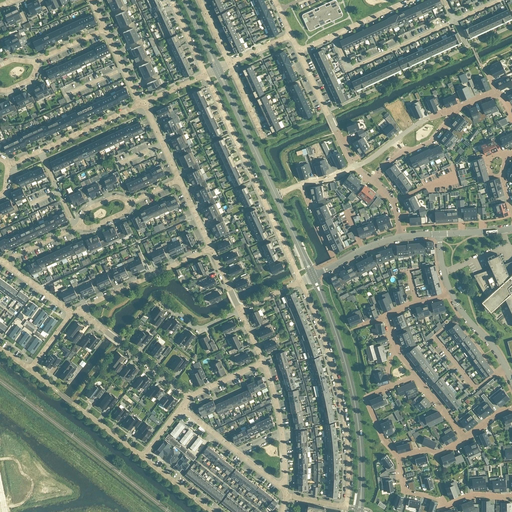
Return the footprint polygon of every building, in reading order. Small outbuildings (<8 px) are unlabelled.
[(41,7),(37,0),(35,1),(35,0),(32,2),(38,14),(43,12),(44,14),(48,12),(45,5),(41,7)] [(59,6),(56,0),(49,0),(49,1),(49,2),(46,3),(50,9),(53,8),(59,6)] [(120,7),(121,10),(127,7),(125,4),(124,4),(122,0),(119,0),(110,5),(112,10),(120,7)] [(214,8),(223,4),(221,0),(218,0),(212,3),(215,8),(214,8)] [(329,2),(330,5),(333,10),(337,19),(341,17),(342,17),(342,16),(342,15),(342,14),(341,12),(339,13),(337,10),(340,8),(336,1),(336,0),(335,0),(333,0),(329,2)] [(432,9),(428,0),(427,0),(423,2),(428,13),(427,11),(432,9)] [(438,8),(433,0),(428,0),(432,9),(437,7),(438,8)] [(433,0),(438,8),(443,6),(440,0),(433,0)] [(264,1),(256,5),(258,9),(266,5),(264,1)] [(38,14),(32,2),(29,3),(29,4),(27,5),(30,12),(27,13),(29,18),(38,14)] [(428,13),(423,2),(423,3),(418,5),(423,15),(428,13)] [(163,8),(161,3),(150,8),(152,7),(154,12),(152,13),(153,13),(163,8)] [(216,13),(226,9),(223,4),(214,8),(216,13)] [(330,5),(326,7),(325,4),(318,7),(319,10),(320,10),(322,15),(333,10),(330,5)] [(266,5),(258,9),(260,14),(269,10),(266,5)] [(423,15),(418,5),(414,7),(418,17),(423,15)] [(21,13),(20,13),(17,7),(13,9),(13,10),(11,11),(16,22),(16,23),(17,24),(22,21),(22,22),(27,20),(23,12),(21,13)] [(118,21),(129,16),(127,11),(128,10),(127,7),(121,10),(122,12),(115,15),(118,21)] [(418,17),(414,7),(409,10),(413,20),(418,17)] [(165,13),(163,8),(153,13),(155,18),(165,13)] [(320,10),(319,10),(315,12),(314,9),(307,12),(311,20),(322,15),(320,10)] [(269,10),(260,14),(262,18),(271,15),(269,10)] [(337,19),(333,10),(322,15),(325,21),(330,19),(331,21),(331,22),(337,19)] [(413,20),(409,10),(404,12),(404,11),(403,11),(408,20),(412,18),(413,20)] [(507,20),(511,18),(508,10),(503,12),(507,20)] [(16,22),(11,11),(9,12),(8,11),(4,13),(7,19),(7,20),(4,21),(7,27),(16,23),(16,22)] [(229,17),(226,11),(217,15),(220,21),(229,17)] [(408,20),(403,11),(398,13),(403,22),(408,20)] [(314,26),(311,20),(307,12),(303,14),(302,15),(302,16),(302,17),(303,19),(303,18),(306,17),(308,21),(305,22),(308,30),(309,30),(309,31),(310,31),(311,31),(315,29),(315,28),(314,26)] [(502,23),(507,20),(503,12),(498,14),(502,23)] [(167,18),(165,13),(155,18),(157,17),(159,22),(157,22),(157,23),(167,18)] [(403,22),(398,13),(394,16),(398,26),(399,26),(398,25),(403,22)] [(497,25),(502,23),(498,14),(493,16),(497,25)] [(88,17),(87,15),(82,18),(82,19),(86,27),(86,28),(91,25),(88,17)] [(93,15),(88,17),(91,25),(96,23),(94,18),(95,18),(94,16),(93,16),(93,15)] [(271,15),(262,18),(265,23),(273,19),(271,15)] [(325,21),(322,15),(311,20),(314,26),(319,24),(320,26),(320,27),(326,24),(326,23),(325,21)] [(131,19),(129,16),(118,21),(117,22),(120,28),(128,24),(129,27),(135,24),(133,21),(132,22),(131,19)] [(398,26),(394,16),(389,18),(394,29),(398,26)] [(492,27),(497,25),(493,16),(488,19),(492,27)] [(231,22),(229,17),(220,21),(221,21),(223,26),(222,26),(231,22)] [(170,23),(167,18),(157,23),(159,27),(170,23)] [(394,29),(389,18),(389,19),(384,21),(388,29),(393,27),(393,29),(394,29)] [(82,19),(77,21),(81,29),(86,27),(82,19)] [(273,19),(265,23),(267,28),(274,24),(272,20),(273,19)] [(487,30),(492,27),(488,19),(483,21),(487,30)] [(81,29),(77,21),(72,23),(76,31),(81,29)] [(388,29),(384,21),(379,23),(383,32),(388,29)] [(482,32),(487,30),(483,21),(478,23),(482,32)] [(234,28),(231,22),(222,26),(225,32),(234,28)] [(76,31),(72,23),(68,25),(71,33),(76,31)] [(172,27),(170,23),(159,27),(162,32),(172,27)] [(383,32),(379,23),(374,25),(378,34),(383,32)] [(477,34),(482,32),(478,23),(473,26),(477,34)] [(125,39),(126,38),(136,34),(137,33),(134,28),(136,27),(135,24),(129,27),(130,29),(123,33),(125,39)] [(274,24),(267,28),(269,32),(276,29),(274,24)] [(71,33),(68,25),(63,28),(66,36),(71,33)] [(378,34),(374,25),(369,28),(373,36),(378,34)] [(472,36),(477,34),(473,26),(468,28),(472,36)] [(166,37),(175,32),(172,27),(162,32),(164,37),(166,37)] [(66,36),(63,28),(58,30),(62,38),(66,36)] [(228,37),(238,32),(236,33),(234,28),(225,32),(226,32),(228,37),(227,37),(228,37)] [(373,36),(369,28),(364,30),(368,38),(373,36)] [(468,28),(463,30),(467,39),(472,36),(468,28)] [(276,29),(269,32),(271,37),(279,34),(276,29)] [(62,38),(58,30),(53,32),(57,40),(62,38)] [(368,38),(364,30),(360,32),(363,41),(368,38)] [(57,40),(53,32),(48,34),(52,42),(57,40)] [(240,38),(238,32),(228,37),(230,43),(240,38)] [(363,41),(360,32),(355,34),(359,43),(363,41)] [(19,33),(13,35),(14,38),(11,39),(10,36),(10,37),(16,49),(16,48),(17,48),(20,46),(21,45),(18,39),(21,38),(19,33)] [(48,34),(47,33),(42,35),(43,37),(47,45),(52,42),(48,34)] [(456,44),(461,41),(457,33),(452,35),(456,44)] [(136,34),(126,38),(129,44),(136,41),(137,44),(143,41),(141,38),(139,39),(136,34)] [(168,45),(178,40),(176,34),(167,38),(170,44),(168,45)] [(359,43),(355,34),(350,37),(354,45),(359,43)] [(452,35),(447,37),(451,46),(456,44),(452,35)] [(16,49),(10,37),(2,41),(4,46),(7,45),(10,51),(11,50),(11,51),(16,49)] [(43,37),(39,40),(42,48),(47,45),(43,37)] [(354,45),(350,37),(345,39),(349,47),(354,45)] [(447,37),(442,40),(446,48),(451,46),(447,37)] [(233,48),(243,43),(241,44),(239,39),(240,38),(230,43),(231,42),(233,48),(232,48),(233,48)] [(349,47),(345,39),(340,41),(344,50),(349,47)] [(42,48),(39,40),(33,42),(36,47),(35,47),(36,49),(37,49),(37,50),(42,48)] [(171,50),(181,46),(181,45),(180,46),(178,41),(178,40),(168,45),(171,50)] [(442,40),(437,42),(441,51),(446,48),(442,40)] [(142,45),(144,44),(143,41),(137,44),(138,46),(130,50),(133,56),(134,55),(145,50),(142,45)] [(437,42),(433,44),(437,53),(441,51),(437,42)] [(106,43),(101,46),(105,54),(104,54),(105,56),(110,53),(109,51),(110,50),(108,48),(106,43)] [(235,54),(245,49),(243,43),(233,48),(235,54)] [(433,44),(428,47),(432,55),(437,53),(433,44)] [(100,56),(100,57),(100,59),(106,56),(105,56),(104,54),(105,54),(101,46),(96,48),(96,49),(100,56)] [(183,51),(181,46),(171,50),(173,56),(183,51)] [(428,47),(423,49),(427,57),(432,55),(428,47)] [(96,49),(91,51),(95,59),(100,57),(100,56),(96,49)] [(423,49),(418,51),(422,60),(427,57),(423,49)] [(136,62),(143,58),(145,61),(150,58),(149,55),(148,56),(145,50),(134,55),(135,58),(134,58),(136,62)] [(325,55),(322,50),(314,54),(316,59),(325,55)] [(95,59),(91,51),(86,53),(90,62),(91,63),(96,61),(95,59)] [(183,51),(173,56),(175,55),(177,60),(176,61),(186,56),(185,57),(183,52),(183,51)] [(283,51),(276,54),(278,59),(286,55),(283,51)] [(418,51),(413,53),(417,62),(422,60),(418,51)] [(90,62),(86,53),(82,56),(85,64),(90,62)] [(413,53),(408,56),(412,64),(417,62),(413,53)] [(326,54),(325,55),(316,59),(318,64),(327,60),(329,59),(326,54)] [(286,55),(278,59),(280,64),(289,60),(286,55)] [(85,64),(82,56),(77,58),(80,66),(85,64)] [(188,62),(186,56),(176,61),(178,67),(188,62)] [(408,56),(403,58),(407,66),(412,64),(408,56)] [(80,66),(77,58),(72,60),(76,68),(80,66)] [(150,62),(152,61),(150,58),(145,61),(146,63),(138,67),(141,73),(142,72),(153,67),(150,62)] [(403,58),(398,60),(402,69),(407,66),(403,58)] [(76,68),(72,60),(67,62),(71,72),(76,70),(76,68)] [(289,60),(280,64),(282,68),(291,64),(289,60)] [(321,68),(329,65),(327,60),(318,64),(321,68)] [(395,72),(400,70),(396,61),(391,63),(395,72)] [(500,61),(492,65),(494,68),(490,70),(494,77),(504,71),(500,61)] [(71,72),(67,62),(62,65),(66,74),(71,72)] [(181,72),(191,67),(190,67),(188,62),(189,62),(188,62),(178,67),(181,72)] [(390,74),(395,72),(391,63),(386,66),(390,74)] [(291,64),(282,68),(285,73),(293,69),(291,64)] [(66,74),(62,65),(57,67),(60,74),(61,77),(66,74)] [(332,69),(329,65),(321,68),(323,73),(332,69)] [(60,74),(57,67),(57,66),(52,68),(56,77),(56,76),(60,74)] [(251,66),(242,70),(245,75),(254,71),(251,66)] [(385,76),(390,74),(386,66),(381,68),(385,76)] [(157,73),(156,73),(153,67),(142,72),(144,78),(151,75),(153,78),(158,75),(157,73)] [(194,73),(191,67),(181,72),(182,72),(185,77),(194,73)] [(56,77),(52,68),(47,71),(47,72),(48,74),(51,81),(56,78),(56,76),(56,77)] [(381,79),(385,76),(381,68),(377,70),(381,79)] [(293,69),(285,73),(287,78),(294,74),(292,70),(293,69)] [(325,78),(335,74),(333,69),(332,69),(323,73),(325,78)] [(376,81),(381,79),(377,70),(372,72),(376,81)] [(246,75),(248,80),(256,77),(254,71),(245,75),(246,75)] [(371,83),(376,81),(372,72),(367,75),(371,83)] [(294,74),(287,78),(289,82),(296,79),(294,74)] [(338,79),(335,74),(325,78),(328,83),(336,79),(338,79)] [(161,77),(159,75),(158,75),(153,78),(154,80),(147,84),(150,91),(155,89),(154,88),(161,84),(159,78),(161,77)] [(366,85),(371,83),(367,75),(362,77),(366,85)] [(238,78),(242,86),(247,84),(244,76),(238,78)] [(505,88),(506,87),(507,87),(511,84),(511,82),(509,76),(497,82),(500,90),(504,88),(505,88)] [(256,77),(248,80),(251,86),(259,82),(256,77)] [(361,88),(366,85),(362,77),(357,79),(361,88)] [(477,80),(474,82),(477,90),(481,88),(482,91),(489,88),(484,77),(477,80)] [(338,84),(336,79),(328,83),(330,88),(338,84)] [(357,79),(352,81),(356,90),(361,88),(357,79)] [(259,82),(251,86),(253,91),(262,87),(259,82)] [(53,94),(51,88),(48,89),(45,83),(44,84),(44,83),(39,85),(45,97),(53,94)] [(297,83),(289,86),(292,91),(299,87),(297,83)] [(341,89),(338,84),(330,88),(332,93),(341,89)] [(45,97),(39,85),(39,86),(38,87),(38,86),(35,88),(34,89),(36,95),(34,96),(36,101),(45,97)] [(128,91),(127,87),(126,86),(120,89),(120,90),(124,99),(129,96),(127,91),(128,91)] [(466,86),(458,90),(461,100),(468,97),(467,95),(470,94),(466,86)] [(262,87),(253,91),(256,97),(260,95),(264,93),(262,87)] [(299,87),(292,91),(294,96),(301,92),(299,87)] [(195,98),(204,95),(201,89),(192,93),(195,98)] [(334,98),(343,94),(341,89),(332,93),(334,98)] [(124,99),(120,90),(115,93),(116,94),(120,102),(123,100),(122,99),(124,99)] [(35,102),(32,96),(30,98),(27,92),(26,92),(21,94),(26,106),(35,102)] [(301,92),(294,96),(296,100),(304,97),(301,92)] [(346,93),(343,94),(334,98),(337,103),(344,100),(345,101),(349,99),(346,93)] [(26,106),(21,94),(20,95),(16,96),(15,97),(18,103),(15,104),(18,110),(26,106)] [(115,104),(111,96),(110,94),(105,97),(106,98),(110,106),(115,104)] [(120,102),(116,94),(111,96),(115,104),(120,102)] [(204,95),(195,98),(195,99),(198,104),(206,100),(203,95),(204,95)] [(265,95),(257,99),(259,104),(268,100),(265,95)] [(456,102),(453,95),(443,100),(444,101),(443,101),(445,105),(446,107),(456,102)] [(110,106),(106,98),(105,97),(100,99),(101,100),(105,109),(110,106)] [(304,97),(296,100),(298,105),(306,101),(304,97)] [(433,99),(432,98),(426,101),(431,112),(437,110),(435,105),(439,104),(436,97),(433,99)] [(17,110),(14,105),(11,106),(9,100),(7,101),(7,100),(4,102),(3,103),(3,102),(2,102),(8,114),(17,110)] [(105,109),(101,100),(96,103),(100,111),(105,109)] [(208,105),(206,100),(198,104),(200,109),(209,105),(208,105)] [(260,104),(262,110),(271,106),(268,100),(259,104),(260,105),(260,104)] [(493,100),(487,102),(492,113),(497,111),(493,100)] [(308,106),(306,101),(298,105),(300,109),(308,106)] [(416,118),(417,118),(418,117),(420,116),(422,115),(419,110),(422,109),(418,101),(415,102),(417,105),(411,107),(413,111),(411,112),(413,117),(415,116),(416,118)] [(0,118),(8,114),(2,102),(0,103),(0,118)] [(492,113),(487,102),(481,104),(484,111),(481,112),(483,118),(486,117),(486,116),(492,114),(492,113)] [(95,113),(91,105),(91,103),(86,106),(87,107),(90,115),(95,113)] [(100,111),(96,103),(91,105),(95,113),(100,111)] [(167,113),(169,116),(174,114),(170,105),(157,111),(159,115),(159,114),(160,116),(167,113)] [(200,109),(203,115),(211,111),(209,105),(200,109)] [(90,115),(87,107),(86,106),(81,108),(82,109),(85,118),(90,115)] [(271,106),(262,110),(265,115),(273,111),(271,106)] [(308,106),(300,109),(302,114),(310,111),(308,106)] [(471,113),(474,120),(477,119),(478,121),(484,119),(483,118),(481,112),(478,113),(476,107),(466,110),(468,115),(471,113)] [(85,118),(82,109),(77,112),(81,120),(85,118)] [(205,120),(214,116),(211,111),(203,115),(205,120)] [(273,111),(265,115),(267,121),(275,117),(273,111)] [(310,111),(302,114),(305,120),(309,118),(308,117),(312,115),(310,111)] [(81,120),(77,112),(72,114),(76,122),(81,120)] [(76,122),(72,114),(67,116),(71,124),(76,122)] [(177,120),(174,114),(169,116),(170,120),(163,123),(164,125),(164,126),(165,129),(178,122),(175,124),(174,121),(177,120)] [(397,130),(392,125),(395,123),(389,115),(385,118),(389,122),(382,129),(389,137),(392,134),(392,135),(394,133),(394,132),(397,130)] [(459,115),(455,119),(465,127),(467,125),(469,126),(472,122),(466,116),(464,119),(459,115)] [(71,124),(67,116),(62,119),(66,127),(71,124)] [(205,120),(208,126),(216,122),(213,117),(214,117),(214,116),(205,120)] [(66,127),(62,119),(61,117),(56,119),(57,121),(61,129),(66,127)] [(275,117),(267,121),(270,126),(269,126),(278,122),(275,117)] [(455,119),(451,124),(458,130),(456,132),(461,136),(464,132),(463,130),(465,127),(455,119)] [(56,131),(52,123),(52,121),(47,124),(47,125),(51,133),(56,131)] [(61,129),(57,121),(52,123),(56,131),(61,129)] [(140,122),(134,125),(138,133),(139,135),(145,132),(145,130),(143,127),(142,127),(140,122)] [(177,134),(182,131),(186,130),(185,127),(181,129),(178,122),(165,129),(166,131),(167,131),(168,134),(175,130),(177,134)] [(216,122),(208,126),(210,131),(219,127),(218,127),(216,122)] [(278,122),(269,126),(272,132),(281,128),(278,122)] [(359,122),(352,125),(351,123),(347,124),(348,126),(347,127),(349,133),(364,127),(363,125),(360,125),(359,122)] [(51,133),(47,125),(43,128),(42,126),(46,136),(51,133)] [(138,133),(134,125),(133,126),(132,125),(129,126),(133,135),(134,136),(134,137),(139,135),(138,133)] [(46,136),(42,126),(37,129),(41,137),(43,136),(43,137),(46,136)] [(133,135),(129,126),(124,128),(128,136),(129,139),(134,136),(133,135)] [(41,137),(37,129),(36,127),(31,129),(32,131),(36,139),(41,137)] [(219,127),(210,131),(213,137),(221,133),(219,127)] [(128,136),(124,128),(119,131),(123,139),(124,140),(129,138),(128,136)] [(448,130),(444,135),(454,143),(455,142),(458,138),(459,139),(460,140),(462,137),(461,136),(456,132),(454,134),(448,130)] [(36,139),(32,131),(27,133),(31,141),(36,139)] [(123,139),(119,131),(114,133),(118,141),(119,143),(124,140),(123,139)] [(186,140),(182,131),(177,134),(178,137),(172,140),(173,142),(172,142),(174,145),(186,140)] [(31,141),(27,133),(22,135),(27,145),(29,143),(29,142),(31,141)] [(118,141),(114,133),(110,135),(113,143),(114,145),(119,143),(118,141)] [(506,135),(505,134),(499,136),(496,137),(499,143),(502,142),(505,148),(510,145),(506,135)] [(27,145),(22,135),(17,137),(18,139),(22,147),(27,145)] [(113,143),(110,135),(105,137),(108,145),(109,147),(114,145),(113,143)] [(444,135),(440,140),(448,146),(446,149),(449,150),(455,143),(454,143),(444,135)] [(489,140),(486,141),(491,153),(497,150),(494,144),(497,143),(494,135),(488,138),(489,140)] [(365,136),(353,143),(356,148),(368,142),(365,136)] [(12,139),(13,141),(17,149),(22,147),(18,139),(17,137),(12,139)] [(108,145),(105,137),(100,140),(103,148),(104,149),(109,147),(108,145)] [(217,148),(225,144),(223,138),(214,142),(217,148)] [(17,149),(13,141),(12,139),(8,142),(8,143),(12,152),(17,149)] [(103,148),(100,140),(95,142),(99,150),(99,152),(104,149),(103,148)] [(190,148),(186,140),(174,145),(175,148),(176,148),(177,151),(183,148),(185,151),(190,148)] [(491,153),(486,141),(476,146),(479,151),(475,153),(476,155),(481,152),(480,150),(483,149),(486,156),(491,153)] [(12,152),(8,143),(8,142),(2,144),(7,154),(12,152)] [(99,150),(95,142),(90,144),(94,152),(99,150)] [(324,142),(321,144),(326,155),(329,154),(324,142)] [(371,144),(369,145),(368,142),(356,148),(359,154),(365,150),(367,153),(374,149),(371,144)] [(94,152),(90,144),(85,146),(89,155),(89,156),(94,154),(94,152)] [(225,144),(217,148),(219,153),(227,149),(225,144),(226,144),(225,144)] [(89,155),(85,146),(80,149),(84,157),(89,155)] [(440,146),(435,148),(440,158),(441,158),(445,156),(440,146)] [(194,157),(190,148),(185,151),(186,154),(179,157),(180,160),(181,163),(194,157)] [(430,150),(435,160),(434,160),(435,161),(440,158),(435,148),(432,149),(430,150)] [(84,157),(80,149),(75,151),(79,159),(84,157)] [(227,149),(219,153),(222,158),(231,155),(230,154),(230,155),(227,149)] [(430,149),(424,151),(429,162),(433,161),(434,160),(435,160),(430,150),(430,149)] [(79,159),(75,151),(70,153),(74,161),(79,159)] [(424,151),(420,154),(425,164),(428,162),(429,162),(424,151)] [(74,161),(70,153),(65,155),(69,164),(74,161)] [(339,153),(330,157),(332,163),(335,161),(338,168),(345,165),(339,153)] [(420,154),(415,156),(420,166),(419,166),(420,167),(425,165),(425,164),(420,154)] [(69,164),(65,155),(61,158),(64,166),(65,167),(70,165),(69,164)] [(231,155),(222,158),(224,164),(233,160),(231,155)] [(415,156),(410,158),(414,168),(415,169),(416,168),(419,166),(420,166),(415,156)] [(198,166),(194,157),(181,163),(182,166),(183,166),(184,168),(191,165),(193,168),(198,166)] [(64,166),(61,158),(56,160),(59,168),(60,170),(65,167),(64,166)] [(470,161),(472,167),(484,163),(482,158),(470,161)] [(316,163),(313,164),(316,172),(317,172),(318,176),(325,173),(324,170),(328,168),(325,159),(316,162),(316,163)] [(59,168),(56,160),(50,162),(53,167),(51,168),(53,171),(53,173),(60,170),(59,168)] [(233,160),(224,164),(227,169),(236,165),(233,160)] [(297,167),(301,179),(308,177),(307,173),(308,173),(308,172),(310,172),(308,163),(304,165),(297,167)] [(396,163),(386,170),(389,175),(399,168),(396,163)] [(485,168),(484,163),(472,167),(473,172),(474,172),(485,168)] [(162,170),(163,170),(160,165),(155,167),(160,177),(165,175),(162,170)] [(236,165),(227,169),(229,175),(238,171),(235,166),(236,166),(236,165)] [(199,173),(201,172),(199,168),(198,166),(193,168),(194,171),(188,174),(189,176),(188,176),(190,180),(202,174),(200,175),(199,173)] [(46,172),(44,172),(42,167),(37,170),(41,178),(40,178),(41,180),(48,177),(46,172)] [(160,177),(155,167),(150,170),(155,181),(155,179),(160,177)] [(399,168),(389,175),(392,179),(393,179),(402,172),(399,168)] [(487,174),(485,168),(474,172),(476,177),(487,174)] [(41,178),(37,170),(35,171),(34,170),(32,171),(36,180),(40,178),(41,178)] [(155,181),(150,170),(151,173),(146,175),(150,183),(155,181)] [(36,180),(32,171),(27,173),(30,181),(31,183),(36,180)] [(117,171),(108,175),(114,188),(117,186),(117,185),(119,185),(116,178),(119,177),(117,171)] [(238,171),(229,175),(232,180),(241,176),(240,176),(238,171)] [(402,172),(393,179),(396,183),(406,176),(403,171),(402,172)] [(30,181),(27,173),(22,176),(25,184),(26,185),(31,183),(30,181)] [(206,183),(202,174),(190,180),(191,183),(192,183),(193,185),(199,182),(201,185),(206,183)] [(343,178),(340,181),(342,182),(343,183),(342,184),(347,187),(347,188),(355,178),(350,174),(346,180),(343,178)] [(488,179),(487,174),(476,177),(477,182),(488,179)] [(114,188),(108,175),(100,179),(102,185),(105,183),(108,190),(111,188),(111,189),(114,188)] [(150,183),(146,175),(142,177),(145,185),(150,183)] [(406,176),(396,183),(400,187),(410,180),(407,175),(406,176)] [(25,184),(22,176),(17,178),(20,186),(25,184)] [(241,176),(232,180),(235,186),(243,182),(241,176)] [(145,185),(142,177),(137,179),(140,187),(145,185)] [(347,187),(347,188),(352,192),(354,194),(358,189),(356,187),(360,182),(355,178),(347,188),(347,187)] [(500,184),(498,178),(486,182),(488,188),(500,184)] [(102,185),(100,179),(91,183),(97,196),(100,194),(100,193),(102,192),(99,186),(102,185)] [(140,187),(137,179),(132,181),(131,180),(136,190),(140,187)] [(136,190),(131,180),(126,182),(130,192),(136,190)] [(410,180),(400,187),(403,192),(402,192),(403,194),(408,191),(407,189),(413,185),(410,180)] [(97,196),(91,183),(82,187),(85,193),(88,191),(91,198),(94,196),(94,197),(97,196)] [(210,191),(206,183),(201,185),(202,189),(195,192),(196,194),(196,195),(197,198),(210,191)] [(502,189),(500,184),(488,188),(490,193),(502,189)] [(323,185),(310,188),(311,194),(324,191),(323,185)] [(240,196),(249,192),(246,186),(237,190),(240,196)] [(358,189),(354,194),(357,196),(362,200),(362,199),(370,190),(365,186),(361,191),(360,191),(358,189)] [(82,194),(85,193),(82,187),(76,190),(77,192),(75,193),(74,191),(80,204),(82,202),(85,200),(82,194)] [(26,198),(22,188),(17,191),(20,199),(21,200),(26,198)] [(503,195),(502,189),(490,193),(491,198),(488,199),(489,202),(497,199),(497,197),(503,195)] [(370,190),(362,199),(362,200),(367,203),(366,204),(369,206),(373,201),(370,199),(375,193),(370,190)] [(20,199),(17,191),(11,193),(15,201),(20,199)] [(80,204),(74,191),(65,195),(68,201),(71,199),(74,205),(76,205),(80,204)] [(214,200),(210,191),(197,198),(198,200),(199,200),(200,203),(207,199),(209,203),(214,200)] [(324,191),(311,194),(312,200),(317,199),(319,199),(320,203),(326,201),(325,197),(324,191)] [(249,192),(240,196),(242,201),(251,197),(250,197),(248,192),(249,192)] [(415,195),(404,201),(406,206),(418,201),(415,195)] [(251,197),(242,201),(245,207),(254,203),(251,197)] [(175,198),(170,200),(175,210),(180,208),(178,202),(177,202),(175,198)] [(10,200),(4,203),(9,213),(10,214),(15,212),(18,210),(15,204),(13,206),(10,200)] [(175,210),(170,200),(165,202),(165,201),(170,212),(175,210)] [(218,209),(214,200),(209,203),(210,206),(204,209),(205,211),(204,211),(206,214),(218,209)] [(170,212),(165,201),(160,203),(164,213),(169,211),(169,212),(170,212)] [(320,207),(315,209),(318,215),(330,209),(327,204),(326,201),(320,203),(321,206),(320,207)] [(418,201),(406,206),(409,212),(421,206),(418,201)] [(498,201),(492,203),(493,206),(495,205),(497,211),(507,208),(505,202),(499,204),(498,201)] [(9,213),(4,203),(0,204),(0,208),(1,211),(0,211),(0,215),(1,218),(4,217),(4,215),(9,213)] [(164,213),(160,203),(155,206),(159,215),(164,213)] [(159,215),(155,206),(150,208),(154,218),(159,215)] [(154,218),(150,208),(145,210),(149,220),(150,220),(149,219),(154,217),(154,218)] [(509,214),(507,208),(497,211),(496,211),(497,215),(495,216),(495,218),(509,214)] [(222,217),(218,209),(206,214),(207,217),(208,217),(209,220),(215,217),(217,220),(222,217)] [(246,219),(257,214),(255,209),(244,214),(247,219),(246,219)] [(330,209),(318,215),(320,220),(332,215),(330,209)] [(63,210),(58,212),(62,222),(67,220),(63,210)] [(149,220),(145,210),(140,213),(144,221),(144,222),(149,220)] [(62,222),(58,212),(58,214),(54,216),(58,225),(57,224),(62,222)] [(387,213),(381,215),(386,228),(392,226),(387,213)] [(257,214),(246,219),(249,225),(259,220),(257,215),(257,214)] [(381,215),(375,218),(380,230),(386,228),(381,215)] [(58,225),(54,216),(53,216),(54,217),(49,220),(53,228),(58,225)] [(132,218),(138,231),(143,228),(147,227),(144,222),(144,221),(141,223),(138,216),(136,217),(132,218)] [(226,226),(222,217),(217,220),(218,223),(211,226),(212,229),(213,232),(226,226)] [(331,217),(320,222),(323,227),(333,222),(331,217)] [(53,228),(49,220),(44,222),(48,230),(53,228)] [(259,220),(249,225),(252,230),(262,226),(259,220)] [(123,231),(120,232),(123,238),(132,234),(126,221),(122,223),(122,224),(120,225),(123,231)] [(372,221),(366,222),(371,234),(376,232),(372,221)] [(48,230),(44,222),(39,224),(43,232),(48,230)] [(333,222),(323,227),(325,232),(336,227),(334,222),(333,222)] [(366,222),(361,224),(362,227),(366,236),(371,234),(366,222)] [(43,232),(39,224),(34,226),(38,235),(43,232)] [(38,235),(34,226),(30,229),(33,237),(38,235)] [(229,232),(226,226),(213,232),(214,235),(215,235),(216,237),(223,234),(225,237),(230,235),(229,232)] [(262,226),(252,230),(252,231),(254,230),(256,235),(265,231),(264,231),(262,226)] [(123,238),(120,232),(117,234),(114,227),(112,228),(108,229),(114,242),(123,238)] [(336,227),(325,232),(327,237),(338,232),(338,231),(336,227)] [(362,227),(357,228),(360,238),(366,236),(362,227)] [(33,237),(30,229),(25,231),(28,239),(33,237)] [(114,242),(108,229),(106,231),(103,232),(106,239),(103,240),(106,246),(114,242)] [(28,239),(25,231),(20,233),(24,241),(28,239)] [(265,231),(256,235),(259,240),(268,236),(265,231)] [(338,232),(327,237),(330,242),(341,237),(339,231),(338,231),(338,232)] [(24,241),(20,233),(15,235),(19,244),(24,241)] [(183,234),(180,236),(183,241),(185,240),(188,245),(188,246),(189,245),(196,242),(194,238),(192,239),(190,234),(190,233),(189,234),(189,233),(184,236),(183,234)] [(19,244),(15,235),(10,238),(14,246),(19,244)] [(106,246),(103,240),(100,242),(97,235),(94,237),(94,236),(91,237),(97,250),(106,246)] [(183,241),(180,236),(176,237),(177,240),(173,242),(177,252),(183,249),(180,242),(183,241)] [(97,250),(91,237),(88,239),(88,240),(86,240),(89,247),(86,248),(87,250),(88,254),(97,250)] [(232,245),(229,240),(228,237),(222,239),(224,242),(219,244),(219,245),(218,245),(218,246),(221,251),(231,247),(230,245),(232,245)] [(341,237),(330,242),(332,247),(343,241),(341,238),(341,237)] [(14,246),(10,238),(5,240),(5,239),(9,248),(14,246)] [(9,248),(5,239),(0,240),(0,241),(4,250),(4,249),(8,247),(9,248)] [(82,240),(77,243),(82,253),(87,250),(86,248),(82,240)] [(271,241),(268,242),(267,240),(261,242),(263,245),(261,246),(263,251),(273,247),(271,241)] [(343,241),(332,247),(334,252),(335,252),(346,247),(343,241)] [(434,253),(433,241),(427,242),(427,243),(424,243),(424,248),(427,248),(428,253),(434,253)] [(177,252),(173,242),(167,245),(166,242),(163,243),(166,249),(168,248),(172,255),(177,252)] [(82,253),(77,243),(72,245),(72,244),(77,255),(82,253)] [(166,249),(163,243),(161,244),(161,245),(155,248),(156,250),(161,260),(166,257),(163,250),(166,249)] [(77,255),(72,244),(67,246),(71,254),(72,257),(76,255),(77,255)] [(67,259),(72,257),(71,254),(67,246),(62,249),(66,258),(67,259)] [(236,251),(238,250),(237,247),(229,251),(231,254),(226,256),(225,257),(225,258),(228,263),(238,258),(237,257),(239,256),(236,251)] [(276,252),(275,252),(273,247),(263,251),(262,252),(265,258),(266,257),(276,253),(276,252)] [(161,260),(156,250),(153,251),(152,248),(146,251),(149,256),(152,255),(155,262),(161,260)] [(398,257),(397,255),(397,250),(392,252),(391,248),(386,250),(389,261),(394,259),(394,258),(398,257)] [(66,258),(62,249),(57,251),(61,261),(66,258)] [(389,261),(386,250),(380,252),(384,262),(389,261)] [(61,261),(57,251),(52,253),(57,263),(61,261)] [(141,260),(144,259),(140,252),(138,253),(140,257),(134,260),(139,270),(144,267),(141,260)] [(384,262),(380,252),(375,253),(379,264),(384,262)] [(57,263),(52,253),(47,255),(51,264),(56,261),(56,263),(57,263)] [(269,263),(278,258),(276,253),(266,257),(269,263)] [(511,261),(504,264),(499,254),(487,260),(491,269),(473,275),(486,298),(482,302),(491,312),(505,298),(510,310),(507,311),(511,322),(511,339),(507,341),(511,357),(511,356),(511,261)] [(51,264),(47,255),(42,258),(46,266),(51,264)] [(376,266),(371,256),(366,259),(371,269),(376,266)] [(46,266),(42,258),(37,260),(42,271),(43,271),(41,268),(46,266)] [(371,269),(366,259),(361,261),(366,271),(371,269)] [(42,271),(37,260),(38,261),(33,263),(37,273),(42,271)] [(139,270),(134,260),(129,263),(127,260),(125,261),(127,267),(130,266),(133,273),(139,270)] [(128,275),(124,268),(127,267),(125,261),(122,262),(123,265),(117,268),(122,278),(128,275)] [(194,276),(196,276),(197,279),(202,276),(201,273),(208,270),(206,266),(204,267),(202,262),(201,261),(200,262),(195,264),(198,270),(192,272),(194,276)] [(243,269),(241,264),(239,261),(234,264),(235,267),(230,269),(229,269),(230,270),(230,271),(232,276),(242,271),(241,270),(243,269)] [(366,271),(361,261),(356,264),(359,269),(356,270),(359,276),(362,274),(361,274),(366,271)] [(281,262),(276,265),(274,262),(267,265),(269,271),(271,270),(274,275),(279,272),(278,271),(284,268),(281,262)] [(37,273),(33,263),(30,264),(30,265),(28,266),(32,275),(37,273)] [(108,276),(110,274),(107,267),(106,264),(103,265),(106,273),(101,275),(105,285),(111,283),(108,276)] [(436,271),(434,266),(429,267),(428,264),(425,264),(422,265),(425,274),(427,273),(436,271)] [(122,278),(117,268),(117,266),(111,269),(110,266),(107,267),(110,274),(113,273),(116,280),(122,278)] [(359,276),(356,270),(354,272),(351,267),(346,269),(351,279),(356,277),(359,276)] [(351,279),(346,269),(341,272),(344,278),(342,280),(344,285),(347,284),(346,282),(351,279)] [(248,284),(249,283),(247,278),(249,277),(248,274),(240,278),(242,281),(236,284),(239,292),(243,290),(242,288),(247,286),(247,285),(248,285),(248,284)] [(94,282),(91,276),(91,275),(88,276),(89,279),(84,281),(84,283),(89,293),(94,290),(91,283),(94,282)] [(105,285),(101,275),(95,278),(94,275),(91,276),(94,282),(96,281),(100,288),(105,285)] [(344,285),(342,280),(341,279),(338,280),(335,275),(330,277),(336,288),(341,285),(341,287),(344,285)] [(438,282),(437,276),(428,278),(426,279),(427,284),(430,284),(438,282)] [(89,293),(84,283),(84,281),(78,284),(75,278),(72,279),(74,283),(77,288),(79,287),(83,296),(89,293)] [(216,284),(214,279),(213,278),(212,278),(207,280),(205,278),(200,280),(198,281),(200,284),(202,283),(204,288),(206,287),(206,288),(216,284)] [(5,293),(10,286),(6,282),(0,289),(5,293)] [(74,290),(77,288),(74,283),(71,284),(73,287),(67,289),(72,299),(77,297),(74,290)] [(9,296),(15,289),(10,286),(5,293),(9,296)] [(399,287),(400,289),(394,291),(397,304),(403,302),(401,294),(404,293),(402,286),(399,287)] [(441,292),(440,287),(431,289),(429,290),(430,295),(441,292)] [(72,299),(67,289),(66,288),(60,290),(64,297),(60,299),(64,302),(65,301),(66,302),(72,299)] [(14,299),(15,298),(20,291),(19,291),(17,289),(17,290),(15,289),(9,296),(14,299)] [(19,301),(24,294),(20,291),(15,298),(19,301)] [(222,300),(219,293),(218,292),(217,292),(212,294),(211,291),(204,295),(205,298),(207,297),(209,302),(211,301),(211,302),(212,302),(217,300),(218,301),(222,300)] [(297,297),(295,292),(284,296),(286,302),(288,302),(288,301),(297,297)] [(383,298),(379,300),(383,311),(390,308),(389,304),(392,303),(388,292),(381,295),(383,298)] [(29,297),(24,294),(19,301),(23,304),(29,297)] [(299,303),(298,300),(297,297),(288,301),(288,302),(290,307),(291,307),(299,303)] [(442,301),(437,302),(440,313),(445,312),(442,301)] [(440,313),(437,302),(431,304),(433,310),(431,310),(432,315),(440,313)] [(40,307),(34,303),(25,314),(31,318),(40,307)] [(302,309),(299,303),(291,307),(290,307),(289,307),(291,313),(302,309)] [(427,305),(421,306),(424,317),(430,316),(427,305)] [(378,316),(374,306),(367,308),(369,312),(368,312),(369,314),(363,316),(365,321),(371,319),(378,316)] [(424,317),(421,306),(416,308),(417,313),(415,314),(416,315),(418,320),(425,319),(424,317)] [(159,308),(158,307),(151,316),(154,318),(151,321),(155,325),(157,326),(163,318),(161,317),(160,316),(164,312),(163,311),(163,310),(159,307),(159,308)] [(304,314),(303,311),(302,309),(291,313),(293,319),(304,314)] [(49,315),(43,310),(35,321),(41,326),(49,315)] [(361,315),(359,310),(352,313),(353,316),(348,318),(351,325),(361,321),(359,316),(361,315)] [(264,320),(262,316),(260,317),(259,315),(260,315),(258,311),(253,313),(252,314),(252,315),(253,318),(254,320),(252,321),(254,325),(261,322),(262,325),(268,322),(266,319),(264,320)] [(306,320),(304,314),(293,319),(295,324),(306,320)] [(393,318),(395,323),(406,319),(404,314),(393,318)] [(59,321),(53,317),(43,330),(49,334),(59,321)] [(177,328),(180,323),(174,319),(171,323),(168,320),(163,327),(169,331),(171,329),(175,332),(177,329),(177,328)] [(406,319),(395,323),(397,328),(402,326),(403,329),(409,327),(406,319)] [(225,336),(230,334),(229,331),(235,328),(234,327),(235,327),(231,320),(227,322),(228,324),(223,326),(222,327),(223,328),(225,333),(223,333),(225,336)] [(308,326),(307,323),(306,320),(295,324),(298,330),(308,326)] [(83,333),(79,330),(82,326),(80,325),(81,324),(78,322),(77,323),(76,321),(73,325),(72,324),(70,327),(71,328),(67,332),(72,336),(70,339),(75,343),(83,333)] [(379,334),(384,333),(383,328),(384,328),(384,327),(383,327),(383,326),(384,326),(383,326),(383,323),(376,324),(377,329),(373,329),(373,334),(377,334),(379,334)] [(272,334),(272,332),(273,332),(270,324),(264,326),(266,329),(261,331),(261,332),(260,332),(260,333),(262,338),(271,334),(272,334)] [(453,334),(460,328),(456,324),(447,331),(451,335),(453,334)] [(23,329),(17,325),(9,336),(15,340),(23,329)] [(310,331),(308,326),(298,330),(300,335),(310,331)] [(400,341),(412,336),(409,327),(403,329),(405,332),(398,335),(400,341)] [(456,338),(463,333),(460,328),(453,334),(456,338)] [(147,336),(141,331),(138,335),(137,334),(135,337),(136,338),(134,341),(140,346),(142,342),(144,342),(146,344),(152,336),(149,333),(147,336)] [(187,346),(195,336),(189,331),(186,336),(183,333),(176,341),(182,346),(184,343),(187,346)] [(313,337),(312,334),(310,331),(300,335),(302,341),(313,337)] [(33,337),(27,332),(18,343),(25,348),(33,337)] [(459,342),(467,336),(466,337),(463,333),(456,338),(454,339),(457,344),(458,343),(459,343),(459,342)] [(96,344),(99,340),(100,341),(100,340),(93,335),(90,339),(86,336),(80,344),(85,348),(87,345),(92,349),(93,348),(94,348),(97,345),(96,344)] [(216,348),(213,341),(210,342),(207,336),(200,339),(205,350),(209,348),(210,351),(216,348)] [(236,336),(235,336),(228,339),(230,344),(232,343),(235,348),(228,351),(230,354),(238,351),(236,348),(243,345),(241,341),(239,341),(238,339),(237,337),(236,336)] [(277,346),(274,341),(276,340),(274,336),(269,339),(270,342),(265,344),(264,345),(265,346),(268,353),(272,351),(271,349),(277,346)] [(416,345),(412,336),(400,341),(402,346),(409,344),(410,347),(416,345)] [(463,346),(470,341),(467,336),(459,342),(459,343),(458,343),(462,348),(463,346)] [(43,342),(37,337),(27,350),(34,355),(43,342)] [(315,343),(313,337),(302,341),(304,347),(315,343)] [(155,346),(151,353),(157,357),(165,347),(157,341),(154,345),(155,346)] [(466,350),(474,345),(470,341),(463,346),(466,350)] [(316,349),(316,346),(315,343),(304,347),(306,352),(316,349)] [(77,344),(72,352),(74,353),(75,354),(81,347),(77,344)] [(383,351),(382,346),(374,348),(373,344),(366,346),(369,356),(372,355),(373,359),(376,358),(378,362),(386,360),(384,353),(383,351)] [(468,356),(477,349),(474,345),(466,350),(465,352),(468,356)] [(162,354),(165,356),(171,349),(168,347),(162,354)] [(407,354),(410,358),(419,351),(415,347),(411,350),(408,348),(403,349),(407,354)] [(318,355),(316,349),(306,352),(307,358),(319,355),(318,355)] [(472,360),(480,353),(477,349),(468,356),(471,360),(472,360)] [(422,355),(419,351),(410,358),(414,362),(422,355)] [(124,357),(118,353),(110,363),(114,366),(113,368),(118,371),(123,364),(120,362),(124,357)] [(239,353),(234,355),(237,363),(239,363),(240,364),(241,363),(245,361),(246,363),(250,361),(247,354),(247,353),(245,354),(240,356),(239,353)] [(476,364),(483,358),(480,354),(480,353),(472,360),(476,364)] [(45,365),(48,368),(49,367),(50,368),(52,365),(55,367),(61,360),(55,355),(53,358),(50,355),(47,360),(46,360),(46,361),(44,363),(45,364),(45,365)] [(426,359),(422,355),(414,362),(417,366),(424,361),(425,360),(426,359)] [(182,369),(184,367),(188,361),(184,358),(183,360),(178,356),(176,359),(175,358),(172,361),(174,362),(171,366),(177,371),(180,367),(182,369)] [(320,362),(319,357),(319,356),(309,359),(311,365),(320,362)] [(479,368),(486,363),(483,358),(476,364),(479,368)] [(428,364),(425,360),(424,361),(417,366),(416,367),(420,371),(427,366),(428,364)] [(72,373),(76,369),(75,369),(77,367),(72,363),(71,364),(68,361),(64,367),(66,369),(60,376),(63,378),(63,380),(65,381),(67,381),(70,377),(71,377),(73,375),(73,374),(72,373)] [(225,373),(219,362),(212,365),(217,376),(225,373)] [(322,367),(321,364),(320,362),(311,365),(312,370),(322,367)] [(480,374),(489,367),(486,363),(479,368),(477,369),(480,374)] [(132,379),(139,370),(133,365),(130,369),(127,367),(127,366),(121,374),(126,378),(128,376),(132,379)] [(430,370),(427,366),(420,371),(423,375),(430,370)] [(291,372),(290,367),(280,369),(282,375),(283,374),(291,372)] [(493,371),(489,367),(480,374),(484,378),(493,371)] [(196,373),(191,375),(193,379),(192,379),(194,382),(195,382),(196,386),(204,383),(201,378),(205,376),(201,368),(195,371),(196,373)] [(382,377),(381,371),(379,372),(378,368),(371,370),(372,374),(375,373),(378,385),(382,384),(383,384),(387,383),(387,382),(388,382),(386,376),(382,377)] [(432,368),(430,370),(423,375),(426,380),(433,374),(436,372),(432,368)] [(437,378),(433,374),(426,380),(430,384),(437,378)] [(140,377),(133,386),(139,390),(141,387),(144,389),(144,388),(145,389),(152,380),(145,375),(142,379),(140,377)] [(261,390),(267,387),(266,382),(264,383),(262,378),(257,380),(261,390)] [(432,385),(436,389),(443,384),(444,382),(441,378),(432,385)] [(261,390),(257,380),(252,383),(256,392),(257,392),(261,390)] [(253,397),(252,394),(256,392),(252,383),(247,385),(253,397)] [(417,392),(414,383),(408,385),(397,389),(400,395),(407,393),(408,395),(417,392)] [(446,388),(443,384),(436,389),(439,393),(446,388)] [(99,398),(105,390),(100,386),(98,388),(95,386),(94,385),(93,386),(86,394),(93,399),(96,395),(99,398)] [(157,398),(163,390),(160,388),(161,387),(158,385),(158,386),(157,386),(154,389),(152,387),(146,394),(151,398),(153,396),(154,396),(157,398)] [(253,397),(247,385),(249,389),(244,392),(248,400),(253,397)] [(442,398),(451,391),(448,386),(446,388),(439,393),(442,398)] [(504,402),(509,398),(501,388),(496,392),(504,402)] [(455,395),(451,391),(442,398),(446,402),(453,396),(455,395)] [(248,400),(244,392),(239,394),(244,404),(249,401),(248,400)] [(495,400),(500,406),(504,402),(496,392),(489,397),(493,402),(495,400)] [(111,407),(118,399),(113,395),(112,396),(109,394),(108,395),(107,394),(99,404),(100,405),(100,406),(104,409),(104,408),(105,409),(108,405),(111,407)] [(244,404),(239,394),(234,396),(239,406),(244,404)] [(480,403),(488,414),(493,410),(488,404),(491,402),(483,394),(481,396),(484,400),(480,403)] [(176,402),(177,400),(171,395),(168,399),(165,397),(161,402),(164,404),(163,405),(170,410),(173,405),(175,406),(177,403),(176,402)] [(239,406),(234,396),(229,398),(234,408),(239,406)] [(370,400),(373,407),(379,404),(380,407),(388,404),(386,398),(383,399),(382,397),(381,396),(370,400)] [(424,398),(421,400),(417,396),(410,402),(414,407),(416,405),(420,410),(426,405),(428,407),(430,404),(424,398)] [(456,400),(453,396),(446,402),(449,406),(456,400)] [(234,408),(229,398),(226,400),(224,401),(229,410),(234,408)] [(458,399),(456,400),(449,406),(453,410),(461,403),(458,399)] [(217,410),(215,405),(213,401),(208,403),(211,411),(212,413),(217,411),(217,410)] [(229,410),(224,401),(220,403),(224,413),(229,410)] [(211,411),(208,403),(203,405),(206,413),(207,413),(207,414),(208,415),(212,413),(211,411)] [(220,403),(215,405),(217,410),(217,411),(219,415),(224,413),(220,403)] [(479,412),(484,418),(488,414),(480,403),(473,409),(477,414),(479,412)] [(206,413),(203,405),(198,408),(202,417),(208,415),(207,414),(207,413),(206,413)] [(125,417),(129,412),(124,408),(123,410),(119,407),(112,416),(118,421),(123,415),(125,417)] [(464,415),(472,426),(477,422),(472,416),(474,414),(471,410),(464,415)] [(418,417),(422,425),(428,422),(429,424),(429,423),(430,425),(441,419),(441,418),(439,413),(438,413),(438,411),(431,415),(429,412),(425,414),(425,413),(423,414),(418,417)] [(404,418),(400,412),(395,415),(398,421),(404,418)] [(274,425),(272,420),(274,419),(272,414),(265,417),(265,419),(266,419),(269,427),(274,425)] [(472,426),(464,415),(456,421),(460,426),(463,424),(468,430),(472,426)] [(137,427),(142,421),(136,417),(135,419),(131,416),(124,425),(125,426),(125,427),(128,430),(129,429),(130,430),(134,425),(137,427)] [(269,427),(266,419),(265,419),(262,421),(261,421),(264,429),(269,427)] [(393,427),(390,420),(381,424),(386,435),(392,432),(390,428),(393,427)] [(264,429),(261,421),(256,423),(259,432),(264,429)] [(175,439),(185,427),(179,422),(169,434),(175,439)] [(259,432),(256,423),(255,422),(250,424),(251,426),(255,434),(255,435),(255,434),(258,432),(259,432)] [(141,438),(140,439),(142,440),(142,439),(144,441),(147,438),(148,438),(150,435),(149,434),(151,432),(148,429),(150,427),(145,423),(140,429),(143,431),(139,436),(141,438)] [(335,430),(335,426),(334,423),(335,423),(323,424),(324,431),(335,430)] [(430,427),(438,440),(441,438),(433,425),(430,427)] [(255,434),(251,426),(246,428),(246,429),(250,437),(255,435),(255,434)] [(442,437),(446,445),(456,438),(450,428),(444,432),(446,435),(442,437)] [(246,429),(241,431),(245,439),(250,437),(246,429)] [(184,446),(193,434),(188,430),(179,442),(184,446)] [(242,441),(245,439),(241,431),(237,433),(236,433),(240,441),(242,441)] [(240,441),(236,433),(237,433),(236,432),(229,435),(231,440),(233,439),(235,444),(240,441)] [(489,436),(490,438),(488,439),(485,432),(479,435),(484,446),(494,441),(492,435),(489,436)] [(165,438),(174,446),(178,442),(168,434),(165,438)] [(194,452),(203,441),(198,437),(189,448),(194,452)] [(422,443),(433,448),(434,447),(436,448),(439,442),(438,441),(435,440),(434,441),(429,439),(430,438),(426,437),(426,438),(424,437),(422,443)] [(161,458),(163,455),(166,457),(171,450),(168,448),(171,446),(164,441),(155,453),(161,458)] [(398,452),(412,449),(410,441),(403,443),(404,444),(397,446),(398,452)] [(183,445),(178,442),(174,446),(179,450),(183,445)] [(470,444),(475,456),(481,454),(475,442),(470,444)] [(470,459),(475,456),(470,444),(464,447),(468,456),(470,459)] [(206,456),(212,449),(208,446),(201,454),(205,458),(206,456)] [(170,465),(179,454),(173,449),(164,460),(170,465)] [(210,459),(215,452),(212,449),(206,456),(210,459)] [(213,463),(219,455),(215,452),(210,459),(213,462),(213,463)] [(461,455),(454,457),(452,453),(441,457),(443,461),(442,461),(444,467),(449,465),(448,463),(455,460),(456,463),(463,460),(461,455)] [(189,465),(187,463),(189,460),(183,455),(173,468),(179,472),(182,469),(184,471),(189,465)] [(217,466),(222,459),(223,458),(219,455),(213,463),(217,466)] [(384,466),(388,472),(393,469),(391,466),(393,465),(386,455),(381,459),(385,465),(384,466)] [(412,463),(413,470),(418,469),(417,465),(428,462),(426,456),(415,459),(416,462),(412,463)] [(226,462),(222,459),(217,466),(221,469),(226,462)] [(224,472),(230,465),(226,462),(221,469),(224,472)] [(228,475),(234,468),(230,465),(224,472),(228,475)] [(189,477),(195,470),(191,467),(185,474),(189,477)] [(234,479),(239,472),(235,469),(230,476),(234,479)] [(193,480),(198,473),(195,470),(189,477),(193,480)] [(237,482),(243,475),(239,472),(234,479),(237,482)] [(197,483),(202,476),(198,473),(193,480),(197,483)] [(427,489),(433,488),(430,476),(427,477),(426,474),(419,476),(421,484),(425,483),(427,489)] [(241,485),(247,478),(243,475),(237,482),(241,485)] [(200,486),(206,479),(202,476),(197,483),(200,486)] [(387,492),(393,491),(391,479),(390,479),(390,476),(381,478),(382,486),(386,485),(387,492)] [(487,476),(478,477),(479,489),(485,489),(485,482),(488,482),(487,476)] [(473,490),(479,489),(478,477),(469,477),(470,483),(473,483),(473,490)] [(498,479),(499,479),(499,477),(489,478),(490,484),(493,484),(494,491),(500,491),(498,479)] [(244,490),(245,488),(251,481),(247,478),(241,485),(240,486),(244,490)] [(204,489),(210,482),(206,479),(200,486),(204,489)] [(249,491),(254,484),(251,481),(245,488),(249,491)] [(208,492),(213,485),(210,482),(204,489),(208,492)] [(253,494),(259,487),(255,483),(254,484),(249,491),(253,494)] [(457,495),(456,493),(459,492),(457,487),(454,487),(453,483),(445,486),(450,498),(456,496),(457,495)] [(212,495),(217,488),(213,485),(208,492),(212,495)] [(215,498),(221,491),(222,490),(218,487),(217,488),(212,495),(215,498)] [(257,497),(263,490),(259,487),(253,494),(257,497)] [(261,500),(266,493),(263,490),(257,497),(261,500)] [(225,494),(221,491),(215,498),(219,501),(225,494)] [(265,503),(270,496),(266,493),(261,500),(265,503)] [(404,496),(397,494),(396,498),(395,498),(394,502),(395,502),(394,506),(397,507),(397,510),(402,511),(404,506),(401,505),(404,496)] [(225,505),(231,498),(227,495),(222,502),(225,505)] [(268,506),(274,499),(270,496),(265,503),(268,505),(268,506)] [(229,508),(235,501),(231,498),(225,505),(229,508)] [(275,506),(275,505),(278,502),(274,499),(268,506),(268,505),(267,507),(273,511),(276,507),(275,506)] [(418,511),(422,511),(423,506),(420,505),(420,502),(409,500),(407,506),(419,508),(418,511)] [(434,511),(435,508),(438,502),(431,500),(428,511),(429,511),(434,511)] [(233,511),(239,504),(235,501),(229,508),(233,511)] [(478,504),(473,504),(472,501),(461,504),(464,511),(470,510),(470,511),(478,511),(477,511),(477,508),(478,508),(478,507),(478,504)] [(482,511),(489,511),(493,511),(493,505),(490,505),(490,501),(482,501),(482,511)] [(511,511),(511,503),(502,503),(501,511),(511,511)]
